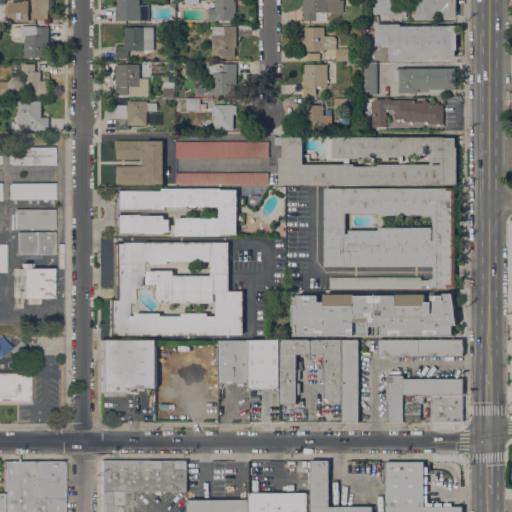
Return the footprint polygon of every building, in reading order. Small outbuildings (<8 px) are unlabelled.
[(9,2),(18,2),(18,0),(53,0),(53,12),(47,12),(47,18),(34,18),(34,19),(32,19),(32,20),(31,20),(31,21),(9,21),(9,19),(0,19),(0,7),(5,7),(5,5),(9,3),(9,2)] [(139,0),(139,4),(148,4),(148,20),(115,20),(115,8),(116,8),(116,0),(139,0)] [(207,0),(235,0),(235,12),(234,12),(234,20),(207,20),(207,0)] [(302,20),(302,0),(343,0),(343,12),(316,11),(316,20),(302,20)] [(373,0),(399,0),(399,14),(373,13),(373,0)] [(456,0),(456,16),(442,16),(442,11),(433,11),(433,19),(416,19),(416,0),(456,0)] [(400,23),(400,25),(456,25),(456,49),(455,49),(455,55),(449,55),(449,56),(411,56),(411,59),(388,59),(388,45),(375,45),(375,23),(400,23)] [(36,25),(36,26),(48,26),(48,57),(23,57),(23,41),(22,41),(22,38),(20,38),(20,37),(13,37),(13,26),(20,26),(20,25),(36,25)] [(236,26),(236,48),(234,48),(234,57),(211,57),(211,47),(209,47),(209,35),(211,35),(211,26),(236,26)] [(335,49),(324,49),(324,50),(304,50),(304,45),(302,45),(302,40),(304,40),(304,26),(324,26),(323,35),(333,35),(335,38),(335,49)] [(153,27),(153,50),(128,50),(128,58),(115,58),(116,45),(123,45),(123,35),(124,35),(124,27),(153,27)] [(336,48),(348,48),(348,60),(335,60),(336,48)] [(319,52),(319,60),(307,60),(307,52),(319,52)] [(376,94),(364,94),(364,61),(377,61),(376,94)] [(21,63),(36,64),(36,71),(40,71),(40,81),(48,81),(48,95),(26,95),(26,93),(22,92),(23,91),(24,88),(25,86),(25,81),(23,81),(24,84),(24,86),(24,88),(23,90),(21,92),(20,93),(17,94),(15,94),(12,94),(10,93),(9,91),(8,90),(7,89),(6,87),(6,85),(7,83),(8,79),(11,78),(12,77),(14,76),(15,76),(17,77),(21,78),(21,63)] [(236,84),(234,84),(234,94),(197,94),(197,93),(194,93),(194,86),(212,86),(212,73),(206,73),(206,72),(199,72),(199,63),(236,63),(236,84)] [(304,63),(326,64),(326,79),(328,79),(328,82),(326,82),(326,86),(320,86),(320,88),(316,88),(317,86),(316,86),(316,95),(302,95),(303,82),(302,82),(302,73),(303,73),(304,63)] [(139,64),(139,78),(148,78),(148,95),(115,95),(115,82),(115,74),(116,74),(116,64),(139,64)] [(455,87),(446,87),(446,89),(418,89),(418,91),(417,91),(417,92),(399,92),(399,78),(395,78),(395,68),(455,68),(455,87)] [(174,87),(174,97),(162,97),(163,87),(174,87)] [(199,110),(186,110),(186,97),(199,97),(199,110)] [(346,98),(346,110),(334,110),(334,98),(346,98)] [(371,127),(371,119),(371,108),(370,108),(370,100),(375,100),(375,98),(390,98),(390,99),(413,99),(414,101),(422,101),(422,99),(426,99),(426,102),(430,102),(430,104),(435,104),(435,102),(438,102),(438,104),(442,104),(443,123),(439,123),(439,125),(436,125),(436,123),(430,123),(430,121),(427,121),(427,123),(424,123),(424,121),(412,121),(412,123),(409,123),(409,121),(405,121),(405,119),(403,119),(403,120),(400,120),(400,119),(394,119),(394,109),(387,109),(387,111),(386,111),(386,126),(371,127)] [(41,117),(48,117),(48,129),(18,129),(18,100),(41,100),(41,117)] [(146,100),(146,102),(157,102),(157,111),(146,110),(146,124),(129,124),(129,129),(115,129),(115,117),(126,117),(126,110),(125,110),(125,104),(127,104),(127,100),(146,100)] [(236,104),(236,114),(233,114),(233,129),(213,129),(213,113),(212,113),(212,105),(213,105),(213,104),(236,104)] [(322,104),(322,114),(331,114),(331,124),(327,124),(327,129),(302,129),(302,104),(322,104)] [(279,184),(279,157),(282,157),(282,144),(274,144),(274,136),(302,137),(302,164),(353,164),(353,166),(376,166),(376,164),(430,163),(430,155),(402,155),(402,156),(359,156),(359,158),(342,158),(342,159),(326,159),(324,148),(325,136),(455,137),(455,146),(457,146),(457,183),(279,184)] [(114,140),(163,140),(163,184),(114,184),(114,165),(142,166),(142,159),(114,159),(114,140)] [(268,141),(268,157),(176,156),(176,141),(268,141)] [(9,163),(9,147),(54,147),(54,163),(9,163)] [(268,172),(268,184),(176,184),(176,172),(268,172)] [(54,199),(46,199),(46,201),(42,201),(42,199),(9,200),(9,182),(54,182),(54,199)] [(329,289),(329,277),(420,276),(420,278),(433,278),(433,271),(433,265),(324,266),(324,188),(455,187),(455,271),(455,287),(445,287),(445,286),(430,286),(430,285),(420,285),(420,288),(329,289)] [(161,191),(161,188),(221,188),(221,189),(237,189),(237,234),(220,234),(220,235),(176,235),(176,234),(172,234),(172,231),(169,231),(169,232),(163,232),(163,233),(141,233),(141,232),(116,232),(116,215),(136,215),(163,215),(163,219),(169,219),(169,224),(176,224),(176,217),(219,218),(219,205),(165,205),(165,208),(141,208),(141,209),(116,208),(116,190),(161,191)] [(16,229),(14,229),(14,209),(54,209),(54,231),(16,231),(16,229)] [(54,231),(54,255),(18,255),(18,254),(17,254),(17,231),(54,231)] [(109,334),(109,299),(114,299),(114,243),(120,243),(120,241),(228,241),(228,291),(243,291),(243,334),(116,334),(109,334)] [(52,298),(18,298),(18,290),(22,290),(22,276),(18,276),(18,268),(21,268),(21,263),(27,263),(27,268),(52,267),(52,298)] [(294,335),(294,295),(425,294),(425,301),(431,301),(431,295),(443,295),(443,293),(452,293),(456,324),(452,324),(452,334),(294,335)] [(462,338),(463,355),(378,355),(378,338),(462,338)] [(100,339),(155,339),(155,387),(145,387),(145,390),(137,390),(137,387),(124,387),(124,393),(100,393),(100,339)] [(248,382),(244,382),(244,385),(237,385),(237,382),(218,382),(218,339),(248,339),(248,382)] [(20,340),(25,345),(14,356),(9,350),(20,340)] [(324,403),(324,353),(296,354),(296,403),(280,403),(280,340),(341,340),(341,403),(324,403)] [(341,340),(358,340),(358,421),(342,421),(341,403),(341,340)] [(262,360),(262,361),(269,361),(269,379),(264,379),(264,382),(259,382),(259,379),(255,379),(254,360),(262,360)] [(0,371),(31,371),(31,402),(16,402),(0,402),(0,371)] [(403,394),(403,420),(403,421),(386,421),(386,375),(403,375),(403,378),(462,378),(462,394),(431,394),(423,394),(403,394)] [(275,390),(275,402),(270,403),(270,404),(269,404),(269,410),(274,410),(274,407),(279,406),(279,414),(273,414),(273,420),(256,421),(256,411),(255,411),(255,404),(256,404),(256,393),(255,393),(255,390),(275,390)] [(403,420),(403,394),(423,394),(423,403),(421,403),(421,406),(420,406),(420,420),(403,420)] [(462,394),(462,421),(431,421),(431,394),(462,394)] [(2,460),(13,460),(14,461),(16,461),(17,460),(62,460),(63,460),(63,511),(2,511),(2,492),(2,460)] [(311,511),(311,460),(328,460),(329,506),(372,506),(372,511),(311,511)] [(423,506),(462,506),(462,511),(385,511),(385,502),(386,460),(424,460),(423,506)] [(131,491),(131,511),(100,511),(101,461),(186,461),(187,491),(131,491)] [(249,511),(249,499),(249,493),(280,492),(280,511),(249,511)] [(280,511),(280,492),(307,492),(307,511),(280,511)] [(249,499),(249,511),(187,511),(187,500),(249,499)]
